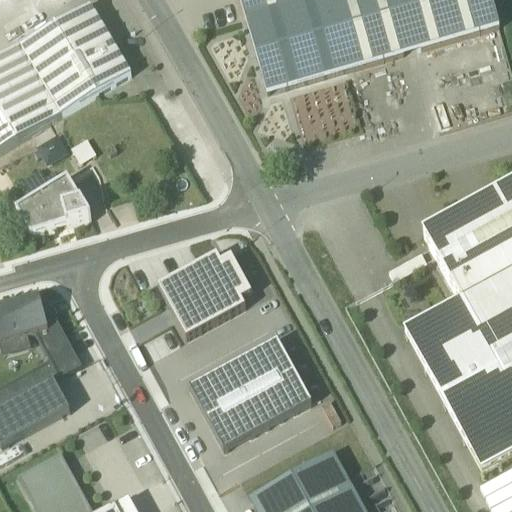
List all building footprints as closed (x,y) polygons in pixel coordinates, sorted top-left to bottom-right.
[(242,0),(274,109),(505,42),(492,0),(242,0)] [(0,163),(136,84),(94,14),(0,68),(0,163)] [(70,184),(15,216),(29,242),(96,229),(70,184)] [(482,485),(511,468),(511,198),(424,248),(461,314),(404,346),(482,485)] [(228,249),(150,292),(183,351),(261,308),(228,249)] [(38,304),(0,314),(0,350),(35,341),(48,337),(40,311),(38,304)] [(48,337),(35,341),(59,385),(82,373),(47,310),(40,311),(48,337)] [(278,349),(190,397),(222,456),(310,408),(278,349)] [(96,511),(65,455),(20,479),(37,511),(96,511)] [(364,511),(335,456),(255,498),(261,511),(364,511)] [(98,511),(122,511),(117,502),(98,511)]
